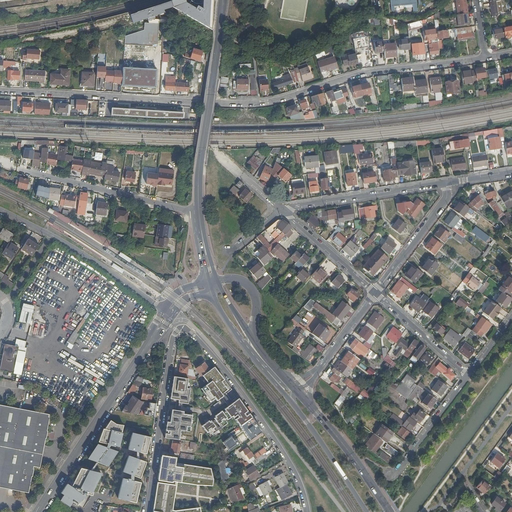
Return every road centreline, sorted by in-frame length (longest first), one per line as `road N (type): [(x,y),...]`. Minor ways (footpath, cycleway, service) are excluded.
road 1 (residential): [(0,90),(259,102),(371,71),(485,57)]
road 2 (residential): [(146,511),(171,340),(180,328),(215,360),(277,444),(307,511)]
road 3 (primary): [(199,213),(223,0)]
road 4 (tertiary): [(38,511),(153,335)]
road 5 (residential): [(164,310),(97,260),(0,208)]
road 6 (residential): [(20,169),(199,213)]
road 7 (residential): [(280,209),(446,183)]
road 8 (primary): [(389,511),(309,404)]
road 9 (residential): [(375,293),(444,201),(446,183)]
road 10 (residential): [(389,476),(467,373)]
road 11 (primary): [(293,405),(366,511)]
road 12 (residential): [(280,209),(375,293)]
road 13 (residential): [(375,293),(467,373)]
